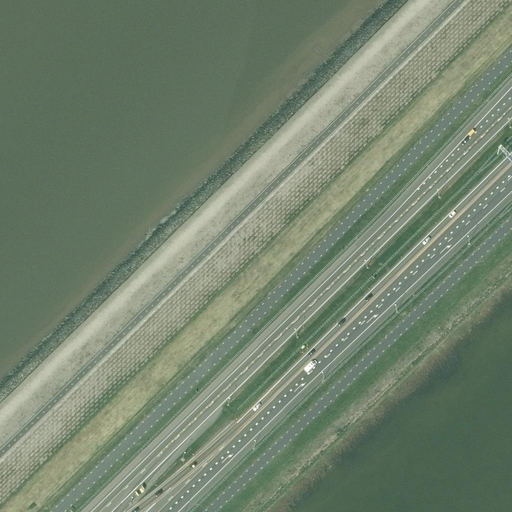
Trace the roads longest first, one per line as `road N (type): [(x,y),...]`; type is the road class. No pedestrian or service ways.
road 1 (unclassified): [(55,511),(511,57)]
road 2 (motorway): [(511,106),(101,511)]
road 3 (motorway): [(158,511),(511,163)]
road 4 (unclassified): [(209,511),(511,221)]
